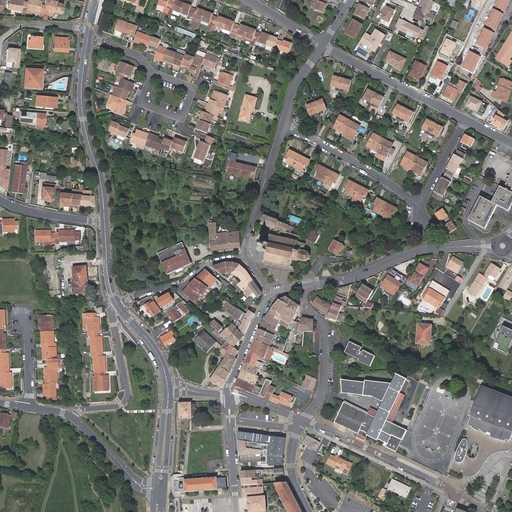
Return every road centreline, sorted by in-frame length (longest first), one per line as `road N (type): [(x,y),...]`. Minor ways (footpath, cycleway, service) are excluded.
road 1 (residential): [(503,245),(424,249),(304,286)]
road 2 (tertiary): [(87,36),(82,111),(105,223)]
road 3 (residential): [(303,420),(453,492)]
road 4 (residential): [(322,45),(465,119)]
road 5 (residential): [(285,123),(419,204)]
road 6 (residential): [(118,305),(111,310),(123,402),(70,415)]
road 7 (residential): [(303,420),(319,400),(324,342),(304,286)]
road 8 (residential): [(247,255),(212,261),(181,283),(118,305)]
road 9 (residential): [(285,123),(247,255)]
